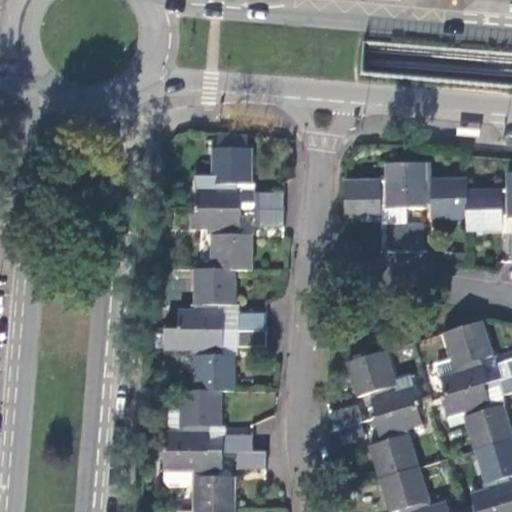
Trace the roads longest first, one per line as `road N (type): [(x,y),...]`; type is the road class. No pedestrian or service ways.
road 1 (residential): [(14,511),(45,101)]
road 2 (tertiary): [(86,511),(118,106)]
road 3 (tertiary): [(511,35),(158,1)]
road 4 (residential): [(317,256),(299,435),(318,511)]
road 5 (residential): [(511,299),(317,256)]
road 6 (tertiary): [(322,91),(511,108)]
road 7 (tertiary): [(151,80),(322,91)]
road 8 (residential): [(322,91),(317,256)]
